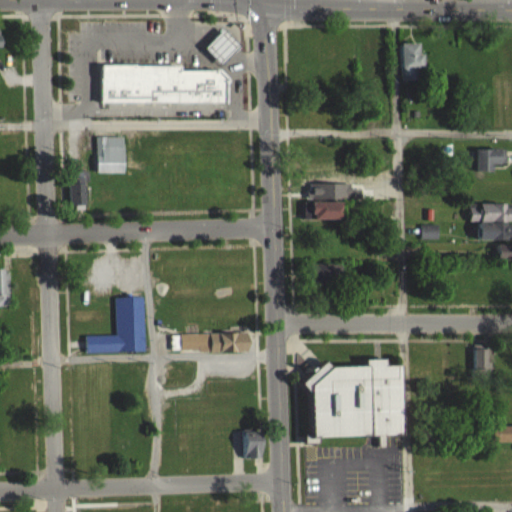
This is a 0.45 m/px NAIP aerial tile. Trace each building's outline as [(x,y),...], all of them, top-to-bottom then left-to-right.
[(236,52),(220,36),(201,54),(217,71),(236,52)] [(417,50),(397,50),(398,87),(415,86),(415,76),(418,76),(417,50)] [(222,110),(222,77),(177,77),(177,72),(97,72),(97,109),(222,110)] [(120,143),(94,144),(94,162),(121,161),(120,143)] [(473,156),(474,178),(491,178),(491,171),(504,171),(504,155),(473,156)] [(120,179),(120,162),(93,162),(93,180),(120,179)] [(87,178),(66,178),(67,215),(83,215),(82,189),(87,189),(87,178)] [(339,209),(301,208),(300,226),(339,227),(339,209)] [(511,211),(466,211),(466,229),(511,228),(511,211)] [(475,246),(511,246),(511,230),(475,230),(475,246)] [(436,232),(418,232),(418,246),(435,246),(436,232)] [(494,266),(511,267),(511,250),(494,251),(494,266)] [(339,271),(308,271),(308,288),(339,289),(339,271)] [(142,358),(140,304),(112,304),(113,342),(83,343),(83,360),(142,358)] [(244,358),(243,339),(196,340),(196,332),(185,333),(186,341),(177,341),(177,359),(244,358)] [(484,369),(484,352),(471,352),(471,378),(478,379),(478,386),(488,386),(488,369),(484,369)] [(396,372),(380,372),(380,367),(360,367),(360,374),(304,376),(305,443),(397,441),(396,372)] [(511,432),(486,433),(487,449),(511,448),(511,432)] [(240,439),(240,465),(257,465),(257,438),(240,439)]
